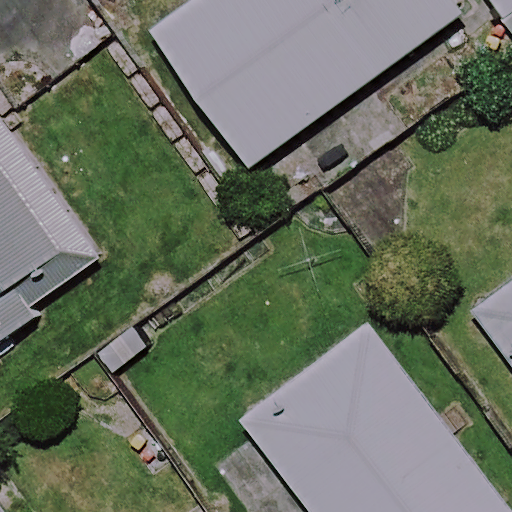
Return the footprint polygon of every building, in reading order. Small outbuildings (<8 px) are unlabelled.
[(254,167),(461,15),(450,0),(197,0),(155,31),(254,167)] [(511,15),(511,0),(498,0),(510,17),(511,15)] [(0,346),(37,322),(26,305),(97,259),(0,109),(0,346)] [(511,322),(495,335),(511,358),(511,322)] [(511,511),(511,509),(373,327),(248,421),(317,511),(511,511)]
